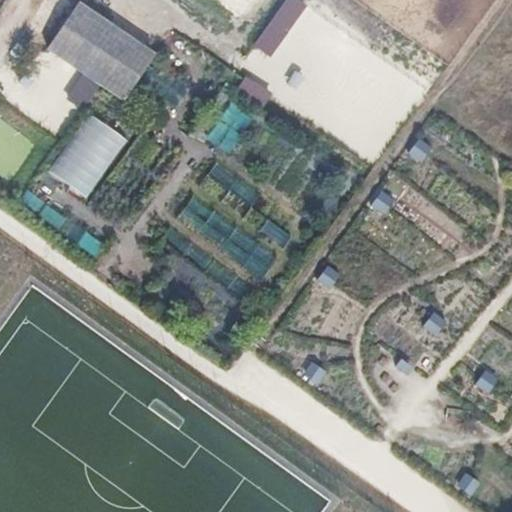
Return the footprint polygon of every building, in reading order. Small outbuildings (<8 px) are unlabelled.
[(298,0),(288,0),(255,47),(273,59),(308,7),(298,0)] [(142,46),(81,4),(50,50),(98,82),(101,84),(126,101),(156,55),(142,46)] [(250,78),(238,95),(265,114),(277,96),(250,78)] [(128,141),(90,112),(46,172),(88,203),(128,141)] [(429,147),(416,136),(404,149),(418,161),(429,147)] [(394,199),(381,188),(369,202),(383,213),(394,199)] [(341,273),(326,263),(317,278),(332,288),(341,273)] [(448,325),(434,313),(422,326),(435,338),(448,325)] [(325,374),(312,362),(300,376),(314,387),(325,374)] [(500,381),(485,371),(475,386),(490,396),(500,381)] [(479,485),(465,475),(454,489),(469,500),(479,485)]
